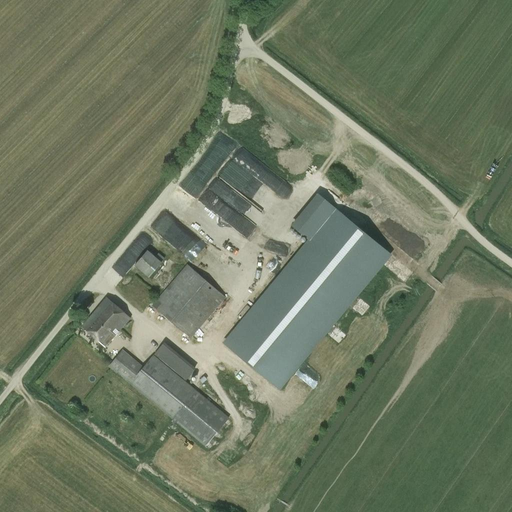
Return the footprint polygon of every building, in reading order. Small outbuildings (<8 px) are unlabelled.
[(235,187),(245,168),(232,161),(222,180),(235,187)] [(207,190),(259,224),(266,213),(215,178),(207,190)] [(308,239),(222,343),(279,391),(392,255),(317,193),(290,224),(308,239)] [(147,250),(134,265),(149,278),(162,263),(161,262),(164,259),(158,253),(155,257),(147,250)] [(190,339),(225,298),(187,264),(151,306),(190,339)] [(104,347),(114,335),(115,336),(116,334),(131,318),(107,297),(82,326),(104,347)] [(154,355),(186,381),(196,369),(164,342),(154,355)] [(122,350),(108,367),(205,447),(229,418),(153,355),(143,367),(122,350)]
